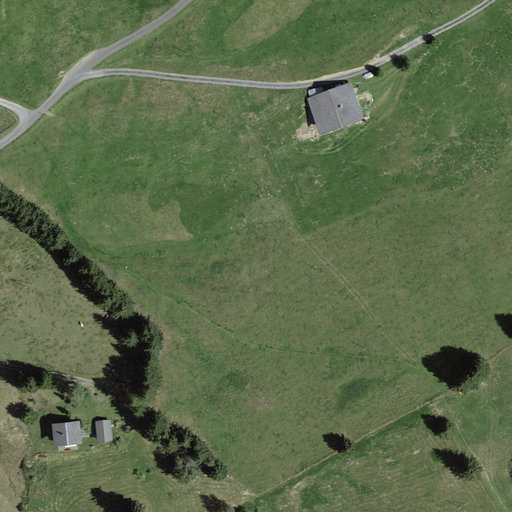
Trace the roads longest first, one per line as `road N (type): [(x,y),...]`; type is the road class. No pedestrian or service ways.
road 1 (track): [(66,85),(108,71),(315,83),(377,63),(490,0)]
road 2 (unclassified): [(186,0),(66,85),(45,87),(36,116),(0,144)]
